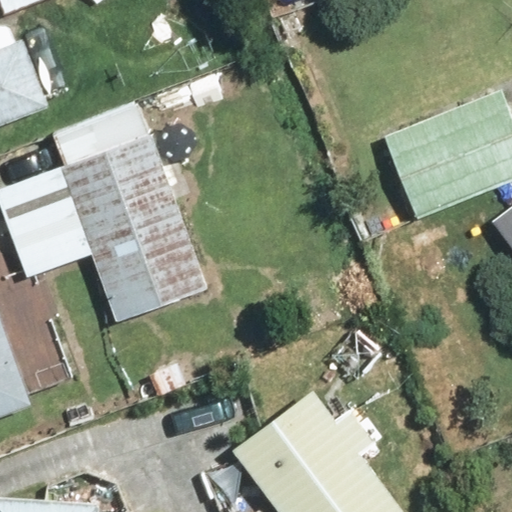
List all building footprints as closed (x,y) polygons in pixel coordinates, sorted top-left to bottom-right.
[(53,0),(8,0),(14,15),(53,0)] [(0,27),(0,133),(64,111),(39,41),(24,46),(17,27),(0,27)] [(511,188),(511,93),(387,146),(421,226),(511,188)] [(152,94),(62,125),(75,160),(3,184),(35,278),(108,254),(134,327),(223,296),(152,94)] [(0,278),(0,428),(47,412),(0,278)] [(429,511),(377,450),(396,434),(363,395),(344,411),(317,380),(243,443),(302,511),(429,511)] [(115,511),(116,500),(6,492),(4,511),(115,511)]
